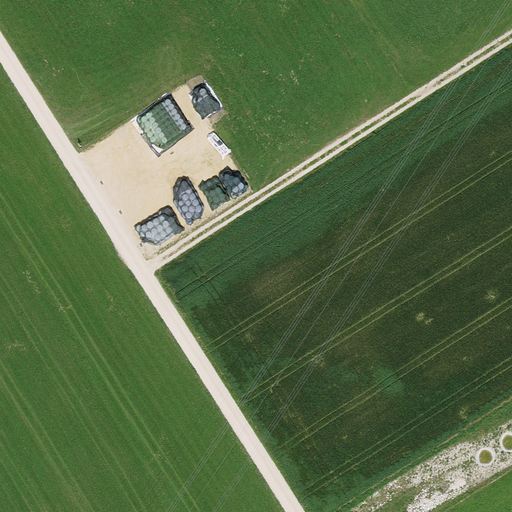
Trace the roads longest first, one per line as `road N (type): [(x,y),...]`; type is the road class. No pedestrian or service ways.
road 1 (track): [(291,511),(0,53)]
road 2 (track): [(135,268),(511,33)]
